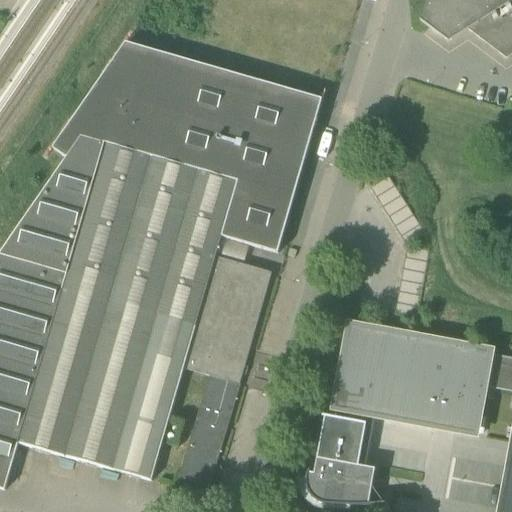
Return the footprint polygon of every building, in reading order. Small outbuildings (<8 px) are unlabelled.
[(511,0),(426,0),(420,22),(449,43),(469,31),(507,60),(511,56),(511,0)] [(278,254),(323,101),(126,44),(54,150),(68,160),(1,257),(0,259),(0,489),(5,491),(19,445),(152,482),(185,370),(210,378),(186,459),(180,478),(210,487),(240,385),(242,378),(246,376),(248,369),(246,365),(272,274),(217,259),(222,238),(278,254)] [(376,198),(394,186),(389,179),(371,190),(376,198)] [(401,196),(394,186),(376,198),(382,208),(401,196)] [(407,206),(401,196),(382,208),(388,218),(407,206)] [(413,216),(407,206),(388,218),(395,228),(413,216)] [(419,226),(413,216),(395,228),(401,237),(419,226)] [(426,237),(419,226),(401,237),(408,248),(426,237)] [(427,263),(429,252),(408,248),(406,259),(427,263)] [(425,274),(427,263),(406,259),(404,270),(425,274)] [(423,286),(425,274),(404,270),(402,282),(423,286)] [(421,297),(423,286),(402,282),(400,293),(421,297)] [(419,308),(421,297),(400,293),(398,304),(419,308)] [(417,320),(419,308),(398,304),(395,316),(417,320)] [(511,511),(511,358),(352,329),(337,410),(375,417),(475,435),(485,382),(511,386),(511,456),(501,511),(511,511)] [(366,469),(375,417),(337,410),(335,417),(323,417),(326,417),(315,473),(309,472),(305,482),(306,489),(308,495),(313,501),(319,505),(330,507),(348,508),(380,506),(369,506),(376,471),(366,469)]
